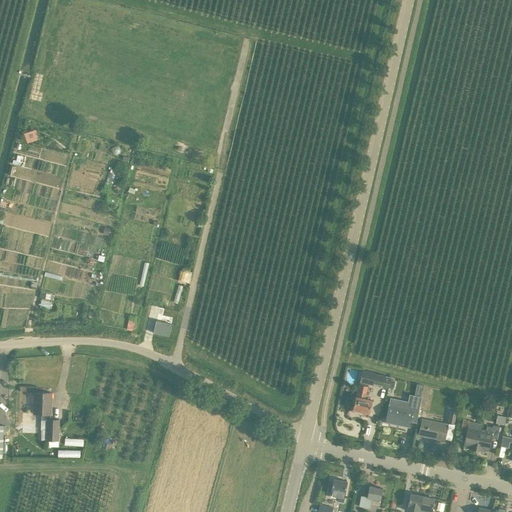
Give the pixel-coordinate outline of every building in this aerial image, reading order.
[(143,107),(151,77),(134,72),(126,102),(143,107)] [(164,122),(168,106),(149,101),(145,116),(164,122)] [(13,160),(12,164),(20,166),(21,162),(22,162),(23,157),(18,155),(16,161),(13,160)] [(179,279),(189,283),(192,273),(182,270),(179,279)] [(166,338),(170,339),(174,321),(159,318),(155,335),(161,337),(160,339),(165,340),(166,338)] [(386,376),(362,370),(362,371),(359,370),(357,379),(360,380),(360,382),(360,385),(359,385),(356,397),(352,412),(361,414),(362,411),(369,413),(372,400),(365,399),(369,384),(383,388),(383,387),(388,388),(388,386),(390,379),(390,377),(386,376)] [(389,406),(386,422),(409,427),(412,410),(413,409),(419,410),(421,397),(424,386),(417,384),(414,396),(410,395),(408,402),(391,398),(389,406)] [(42,420),(47,420),(47,440),(59,440),(59,420),(51,420),(51,393),(34,393),(34,414),(42,414),(42,420)] [(450,410),(447,423),(454,425),(457,411),(450,410)] [(496,414),(495,422),(505,424),(506,415),(496,414)] [(445,440),(448,425),(422,419),(419,435),(445,440)] [(463,419),(460,432),(466,433),(464,446),(469,447),(469,448),(476,450),(481,430),(480,429),(481,425),(469,422),(469,420),(463,419)] [(481,430),(476,450),(483,451),(483,449),(488,451),(491,438),(497,439),(499,427),(493,425),(493,428),(487,426),(486,431),(481,430)] [(330,494),(338,496),(337,501),(343,502),(348,481),(334,479),(332,486),(330,486),(328,494),(330,494)] [(380,506),(383,488),(369,486),(367,497),(361,496),(359,507),(370,509),(371,504),(380,506)] [(419,511),(423,496),(411,494),(408,506),(415,508),(414,511),(411,511),(419,511)] [(423,496),(419,511),(425,511),(426,510),(432,511),(435,498),(423,496)]
